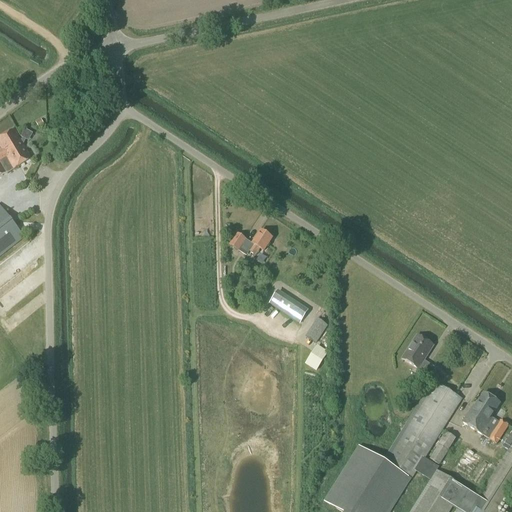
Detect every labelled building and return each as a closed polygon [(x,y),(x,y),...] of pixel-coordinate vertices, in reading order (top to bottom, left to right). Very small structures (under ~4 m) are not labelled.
[(0,147),(1,150),(0,150),(0,177),(7,174),(7,175),(14,171),(31,160),(20,142),(14,131),(0,138),(0,147)] [(0,256),(24,238),(0,207),(0,256)] [(247,241),(236,234),(228,246),(239,254),(242,248),(255,256),(259,250),(263,252),(272,239),(260,232),(252,244),(247,241)] [(0,287),(44,256),(33,240),(0,264),(0,287)] [(269,302),(301,319),(306,309),(274,292),(269,302)] [(384,357),(394,343),(382,334),(372,348),(384,357)] [(422,378),(426,372),(419,368),(433,347),(416,336),(402,360),(417,370),(415,374),(422,378)] [(430,449),(461,400),(436,384),(386,466),(358,449),(338,481),(354,491),(341,511),(391,511),(416,473),(430,482),(410,511),(450,511),(453,509),(457,511),(456,511),(496,511),(511,487),(511,445),(479,498),(437,471),(439,468),(424,459),(430,449)] [(491,419),(500,405),(483,394),(474,408),(473,407),(462,423),(496,445),(508,426),(500,421),(498,423),(491,419)] [(439,466),(448,452),(456,440),(446,433),(439,445),(429,460),(439,466)] [(451,468),(480,480),(491,455),(462,442),(451,468)]
